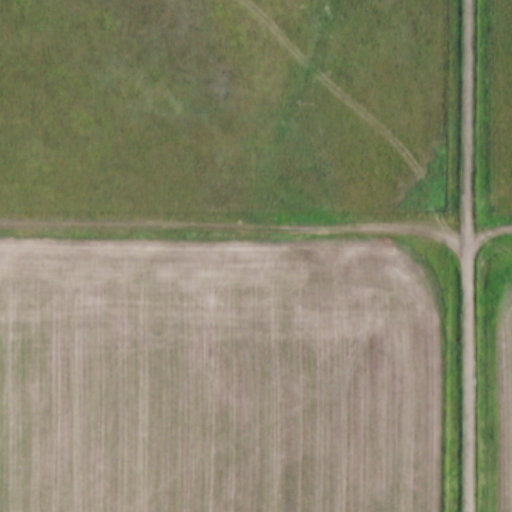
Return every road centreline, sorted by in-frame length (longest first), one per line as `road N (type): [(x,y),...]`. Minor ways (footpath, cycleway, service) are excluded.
road 1 (track): [(511,233),(468,253),(413,231),(0,224)]
road 2 (track): [(468,0),(469,511)]
